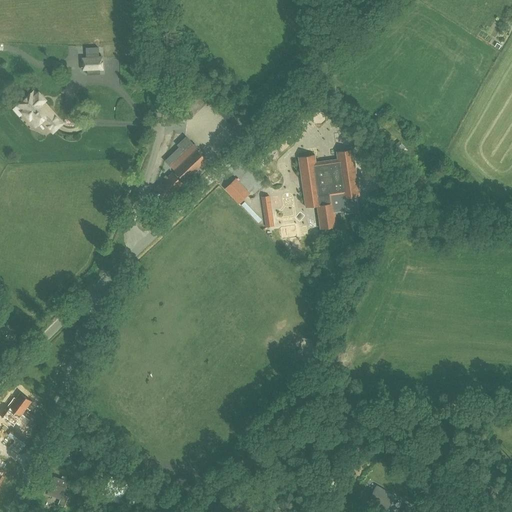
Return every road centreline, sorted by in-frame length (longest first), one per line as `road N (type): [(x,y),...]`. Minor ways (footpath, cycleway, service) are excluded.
road 1 (unclassified): [(141,249),(400,0)]
road 2 (unclassified): [(141,249),(129,234),(159,134),(155,0)]
road 3 (unclassified): [(12,511),(108,281)]
road 4 (track): [(510,511),(449,453),(377,402),(314,385)]
road 5 (track): [(328,368),(198,511)]
road 6 (unclassified): [(0,380),(108,281)]
